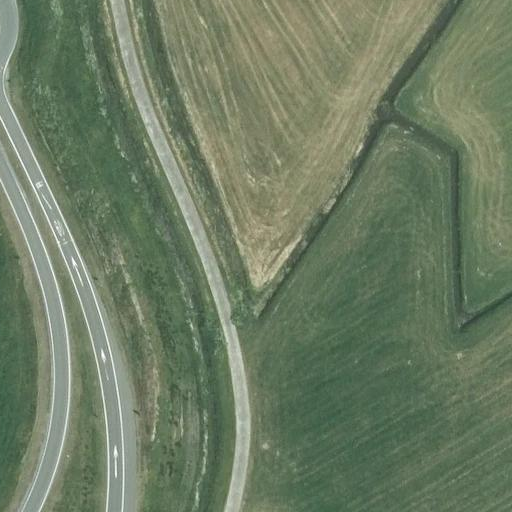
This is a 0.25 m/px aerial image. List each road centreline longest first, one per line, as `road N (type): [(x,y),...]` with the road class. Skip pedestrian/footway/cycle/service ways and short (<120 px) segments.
road 1 (track): [(115,0),(144,108),(218,289),(238,372),(243,428),(232,511)]
road 2 (motorway): [(114,511),(108,384),(93,321),(0,105)]
road 3 (trunk): [(0,164),(50,292),(59,348),(55,434),(30,511)]
